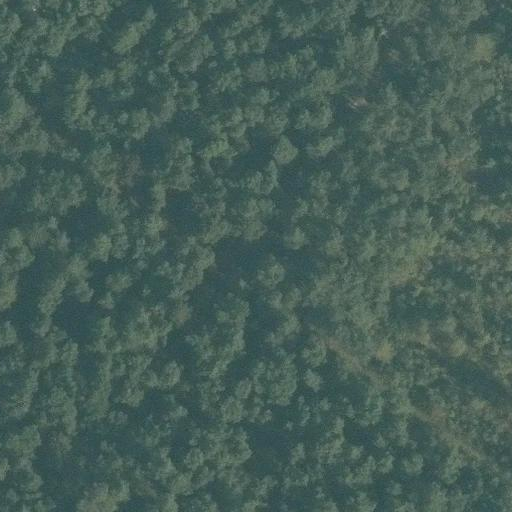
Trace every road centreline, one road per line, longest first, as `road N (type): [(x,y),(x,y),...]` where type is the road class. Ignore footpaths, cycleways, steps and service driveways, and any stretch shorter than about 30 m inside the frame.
road 1 (track): [(511,470),(234,273)]
road 2 (track): [(234,273),(425,0)]
road 3 (track): [(234,273),(0,75)]
road 4 (track): [(58,511),(234,273)]
